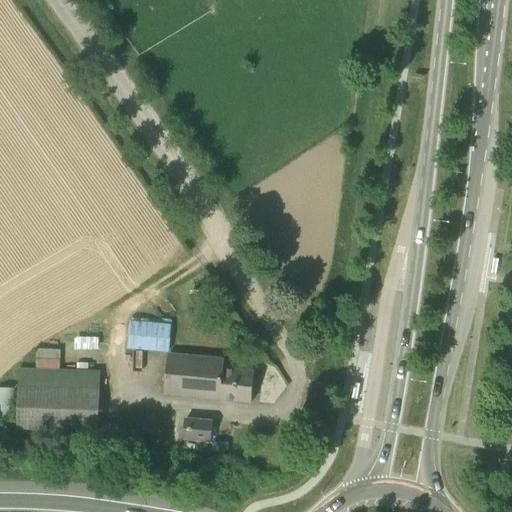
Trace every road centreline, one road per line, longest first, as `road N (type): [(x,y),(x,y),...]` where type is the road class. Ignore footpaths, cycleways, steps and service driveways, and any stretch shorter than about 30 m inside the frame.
road 1 (residential): [(230,414),(288,421),(292,356),(161,147),(55,0)]
road 2 (secondary): [(429,498),(428,458),(496,0)]
road 3 (secondary): [(445,0),(412,293),(375,486)]
road 4 (motorway): [(135,511),(0,499)]
